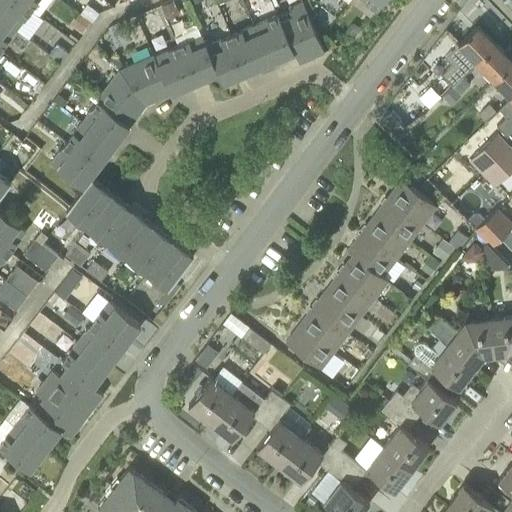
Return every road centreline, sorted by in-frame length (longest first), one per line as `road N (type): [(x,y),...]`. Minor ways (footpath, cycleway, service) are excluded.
road 1 (residential): [(150,403),(155,369),(430,0)]
road 2 (residential): [(278,511),(160,421),(150,403)]
road 3 (residential): [(51,511),(111,415),(150,403)]
